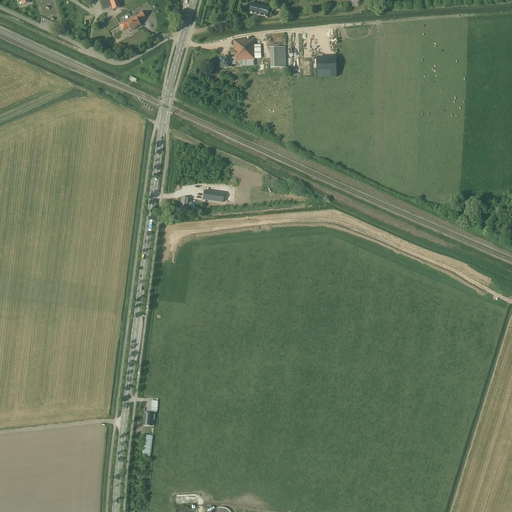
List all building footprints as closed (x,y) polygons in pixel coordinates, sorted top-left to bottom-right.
[(99,0),(103,10),(112,7),(113,10),(120,8),(117,0),(99,0)] [(249,13),(267,18),(269,8),(251,3),(249,13)] [(128,27),(131,31),(141,25),(139,22),(146,18),(142,12),(120,25),(123,31),(128,27)] [(240,61),(255,61),(255,55),(260,55),(260,45),(254,46),(254,40),(234,41),(234,60),(232,60),(232,58),(220,59),(220,64),(219,64),(218,65),(218,67),(219,68),(220,68),(232,68),(232,65),(240,65),(240,61)] [(270,69),(286,68),(285,48),(270,48),(270,69)] [(338,65),(318,65),(318,77),(338,77),(338,65)] [(208,197),(208,200),(223,202),(224,194),(204,191),(203,197),(208,197)] [(187,211),(189,199),(182,198),(180,210),(187,211)] [(155,415),(152,414),(145,414),(144,425),(151,426),(152,419),(155,419),(155,415)] [(150,456),(152,437),(144,436),(142,456),(150,456)] [(196,502),(196,495),(178,495),(178,496),(182,496),(182,503),(196,502)]
